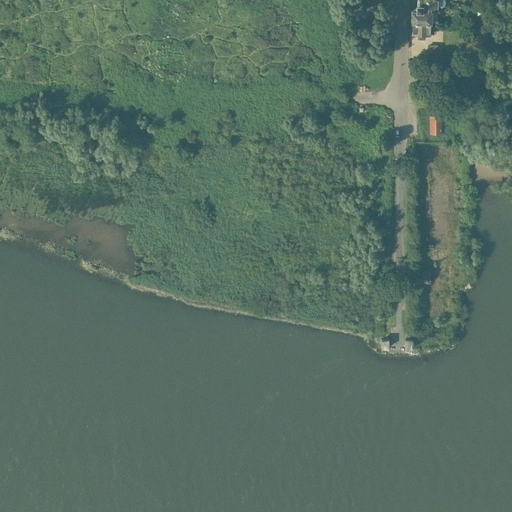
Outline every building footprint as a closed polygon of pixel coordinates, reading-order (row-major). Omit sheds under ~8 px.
[(421,9),(430,10),(430,9),(437,9),(437,0),(418,0),(419,5),(415,5),(415,6),(418,6),(421,7),(421,9)] [(421,7),(418,6),(415,6),(412,10),(411,10),(410,23),(412,23),(429,24),(429,26),(430,26),(430,24),(431,24),(431,11),(430,11),(430,10),(421,9),(421,7)] [(430,35),(430,26),(429,26),(429,24),(412,23),(411,34),(416,35),(416,38),(424,38),(424,35),(430,35)] [(420,271),(420,277),(420,282),(429,282),(429,272),(420,271)] [(412,346),(412,338),(404,338),(404,346),(412,346)]
